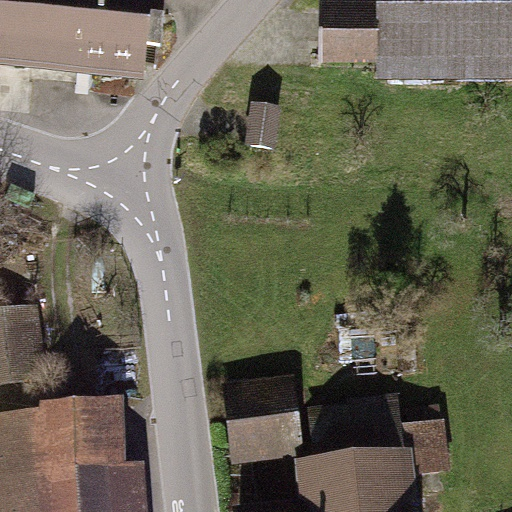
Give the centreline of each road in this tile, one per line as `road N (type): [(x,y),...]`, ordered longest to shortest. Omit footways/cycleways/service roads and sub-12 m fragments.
road 1 (residential): [(191,511),(164,284),(154,234),(125,180)]
road 2 (residential): [(125,180),(157,116),(249,0)]
road 3 (residential): [(125,180),(56,170),(0,149)]
